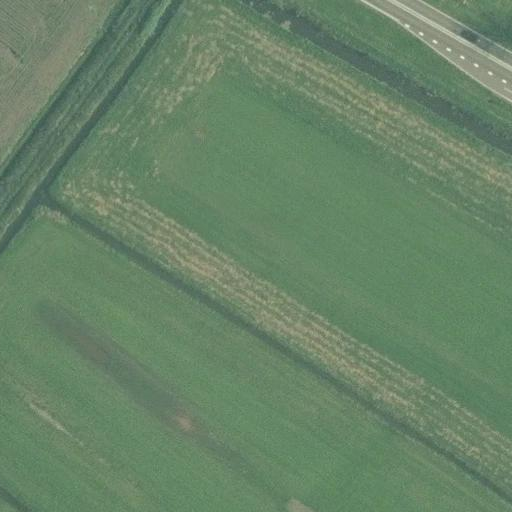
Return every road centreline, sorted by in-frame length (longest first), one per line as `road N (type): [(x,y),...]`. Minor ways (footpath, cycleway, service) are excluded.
road 1 (track): [(0,208),(146,0)]
road 2 (trunk): [(511,70),(387,0)]
